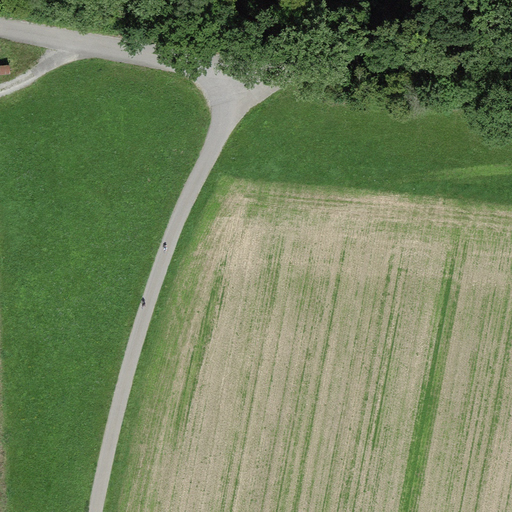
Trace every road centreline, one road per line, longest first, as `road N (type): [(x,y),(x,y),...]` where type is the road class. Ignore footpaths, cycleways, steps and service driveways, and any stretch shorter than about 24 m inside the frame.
road 1 (track): [(96,511),(139,328),(214,142),(247,99),(309,65),(511,64)]
road 2 (track): [(0,25),(183,62),(247,99)]
